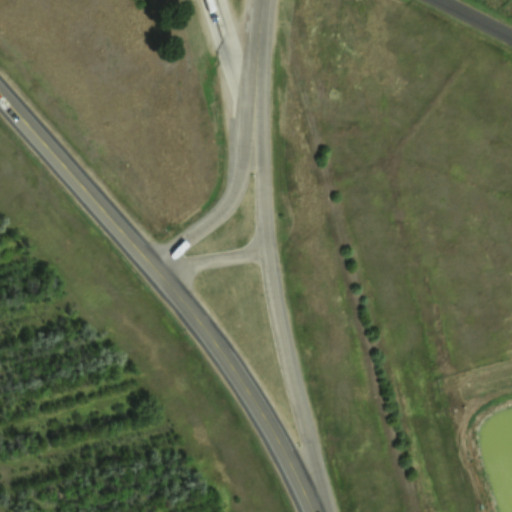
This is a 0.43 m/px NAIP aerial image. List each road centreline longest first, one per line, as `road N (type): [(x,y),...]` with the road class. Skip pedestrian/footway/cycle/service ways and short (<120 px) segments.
road 1 (primary): [(308,511),(244,390),(0,98)]
road 2 (tertiary): [(319,511),(276,338),(252,104)]
road 3 (tertiary): [(252,104),(239,179),(224,204),(151,271)]
